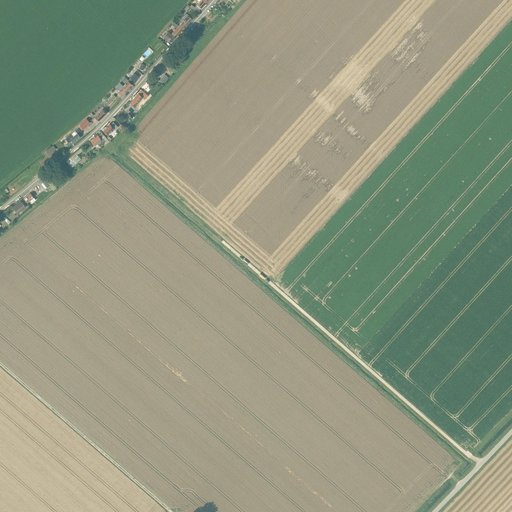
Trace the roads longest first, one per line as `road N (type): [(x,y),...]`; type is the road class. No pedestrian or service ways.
road 1 (track): [(222,241),(480,464)]
road 2 (unclassified): [(0,209),(106,121),(215,0)]
road 3 (track): [(170,511),(0,367)]
